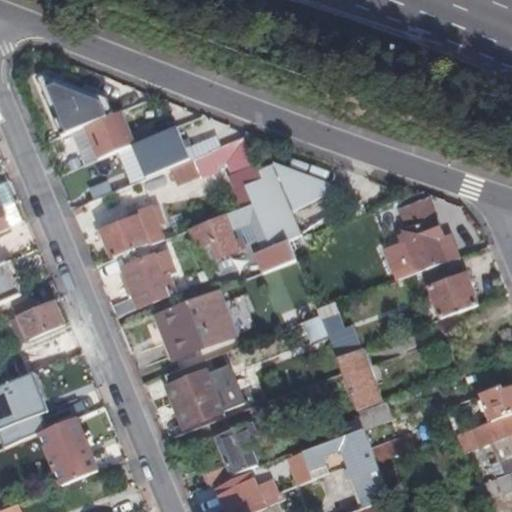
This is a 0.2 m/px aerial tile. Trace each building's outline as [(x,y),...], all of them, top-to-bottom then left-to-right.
[(103,164),(139,149),(125,116),(89,131),(103,164)] [(266,182),(249,142),(228,151),(245,191),(250,189),(266,182)] [(213,157),(212,158),(197,164),(203,180),(220,174),(213,157)] [(279,178),(266,182),(250,189),(258,209),(276,253),(292,246),(306,241),(279,178)] [(0,196),(6,211),(17,206),(9,188),(0,191),(0,196)] [(429,274),(449,267),(440,242),(447,239),(432,200),(404,211),(411,232),(407,233),(424,276),(429,274)] [(300,264),(292,246),(276,253),(258,209),(228,220),(229,221),(214,227),(214,226),(196,233),(203,250),(216,246),(222,262),(239,256),(238,253),(260,245),(264,258),(262,259),(268,277),(300,264)] [(153,245),(154,249),(168,243),(155,210),(140,216),(143,220),(106,234),(116,259),(153,245)] [(0,235),(14,229),(6,211),(0,213),(0,235)] [(152,250),(123,261),(127,271),(156,259),(152,250)] [(156,259),(127,271),(134,288),(140,302),(143,311),(181,295),(174,276),(169,279),(160,257),(156,259)] [(472,279),(465,261),(449,267),(429,274),(442,308),(429,313),(435,328),(485,308),(474,278),(472,279)] [(322,315),(300,264),(268,277),(265,278),(289,334),(324,321),(322,315)] [(0,309),(25,299),(11,266),(0,270),(0,309)] [(134,288),(130,290),(135,304),(140,302),(134,288)] [(222,295),(159,319),(176,363),(239,339),(222,295)] [(32,344),(68,329),(58,306),(23,321),(32,344)] [(338,308),(322,315),(324,321),(327,326),(343,321),(338,308)] [(16,351),(32,344),(23,321),(6,328),(16,351)] [(31,379),(73,361),(68,349),(56,354),(51,342),(21,355),(31,379)] [(342,362),(357,356),(353,347),(338,353),(342,362)] [(384,406),(364,354),(357,356),(342,362),(348,376),(362,414),(364,413),(384,406)] [(208,364),(170,378),(191,429),(210,421),(249,406),(234,369),(213,377),(208,364)] [(511,395),(509,396),(507,391),(488,398),(491,404),(486,406),(489,414),(494,412),(498,424),(511,418),(511,395)] [(397,421),(391,403),(384,406),(364,413),(370,431),(397,421)] [(511,418),(498,424),(462,437),(469,455),(494,444),(499,455),(500,454),(503,463),(508,476),(509,478),(511,476),(511,418)] [(67,490),(102,476),(79,421),(45,436),(67,490)] [(369,433),(365,422),(345,429),(349,440),(369,433)] [(206,472),(212,488),(271,466),(255,425),(209,443),(218,467),(206,472)] [(349,440),(308,456),(318,483),(353,469),(369,511),(382,507),(395,502),(391,491),(382,466),(376,451),(369,433),(349,440)] [(414,438),(376,451),(382,466),(395,461),(419,453),(414,438)] [(308,456),(293,462),(303,489),(318,483),(308,456)] [(395,461),(382,466),(391,491),(405,486),(395,461)] [(508,476),(503,463),(493,466),(498,480),(508,476)] [(511,476),(509,478),(499,481),(505,498),(511,495),(511,476)] [(223,494),(232,511),(269,511),(289,503),(286,495),(275,498),(273,492),(265,495),(256,478),(223,494)] [(496,483),(473,491),(479,507),(502,499),(496,483)]
